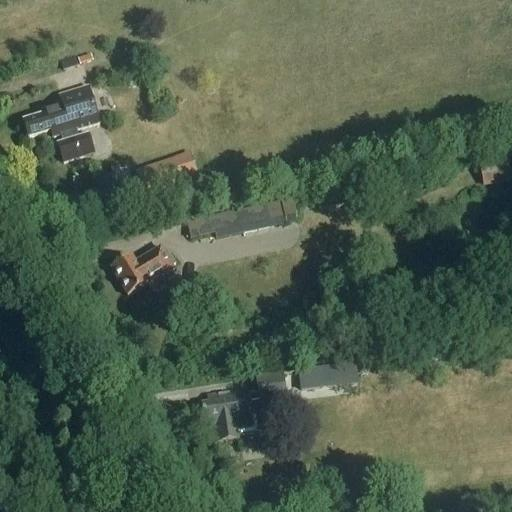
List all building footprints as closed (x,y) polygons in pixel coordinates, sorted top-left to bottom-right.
[(77,131),(86,128),(99,124),(89,89),(58,98),(61,106),(40,112),(41,117),(24,122),(29,139),(51,132),(53,138),(60,136),(62,146),(58,147),(64,165),(94,156),(88,138),(80,140),(77,131)] [(488,186),(511,184),(511,161),(487,163),(488,186)] [(163,164),(136,173),(144,196),(171,188),(163,164)] [(113,178),(101,181),(109,207),(137,199),(127,166),(110,171),(113,178)] [(315,195),(318,213),(354,206),(350,188),(315,195)] [(275,205),(187,223),(190,240),(216,235),(217,240),(280,227),(275,205)] [(167,279),(165,276),(173,271),(172,269),(175,267),(169,257),(166,259),(160,250),(134,265),(131,259),(110,271),(127,299),(147,287),(149,290),(153,292),(157,293),(161,293),(164,290),(167,287),(168,283),(167,279)] [(238,440),(237,434),(253,432),(249,405),(261,403),(261,406),(286,402),(282,376),(258,379),(260,394),(248,395),(247,391),(206,397),(207,404),(201,405),(204,429),(216,428),(218,444),(238,440)]
